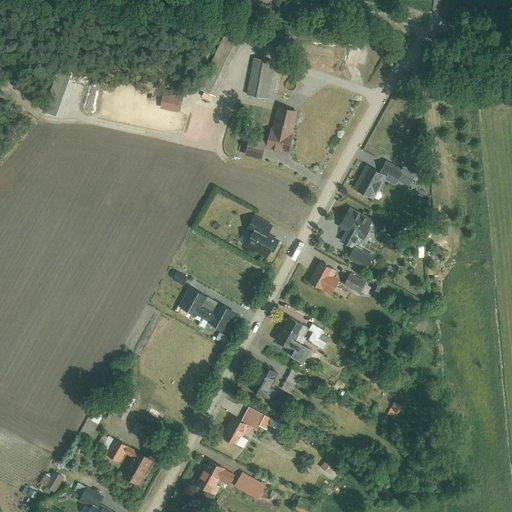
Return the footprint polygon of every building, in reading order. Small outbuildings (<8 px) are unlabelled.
[(198,90),(214,99),(248,32),(231,24),(198,90)] [(260,29),(256,44),(283,51),(287,36),(260,29)] [(254,60),(247,95),(273,100),(279,65),(254,60)] [(41,112),(55,118),(71,77),(57,72),(41,112)] [(164,97),(161,109),(179,113),(182,100),(164,97)] [(287,154),(297,114),(275,108),(267,138),(251,133),(245,155),(262,159),(266,148),(287,154)] [(366,165),(353,188),(372,199),(383,180),(394,187),(402,174),(383,163),(378,172),(366,165)] [(376,227),(348,213),(340,229),(347,232),(340,244),(352,250),(348,257),(369,268),(378,251),(367,245),(376,227)] [(245,246),(265,257),(272,243),(265,239),(272,226),(253,216),(246,231),(251,234),(245,246)] [(319,264),(308,284),(331,296),(342,276),(319,264)] [(350,274),(343,288),(358,296),(366,282),(350,274)] [(361,295),(366,297),(371,288),(366,286),(361,295)] [(206,296),(190,288),(181,307),(196,315),(197,313),(201,306),(206,296)] [(234,312),(219,304),(214,313),(210,320),(209,322),(224,330),(234,312)] [(214,313),(201,306),(197,313),(210,320),(214,313)] [(289,320),(276,344),(296,355),(309,331),(289,320)] [(322,330),(312,326),(310,331),(320,336),(322,330)] [(312,335),(308,342),(323,351),(327,343),(312,335)] [(262,366),(248,392),(265,401),(279,375),(262,366)] [(292,371),(280,392),(290,397),(302,376),(292,371)] [(269,419),(241,405),(235,417),(263,432),(269,419)] [(140,417),(132,433),(150,442),(158,425),(140,417)] [(232,418),(221,437),(237,446),(248,427),(232,418)] [(122,477),(138,487),(152,462),(116,440),(106,457),(127,469),(122,477)] [(328,461),(320,472),(330,478),(337,467),(328,461)] [(207,462),(195,486),(216,497),(228,473),(207,462)] [(266,487),(243,474),(236,487),(258,500),(266,487)] [(59,475),(55,482),(63,487),(67,481),(59,475)] [(85,511),(117,511),(86,493),(80,504),(88,508),(85,511)] [(299,503),(295,511),(296,511),(308,511),(310,508),(299,503)]
